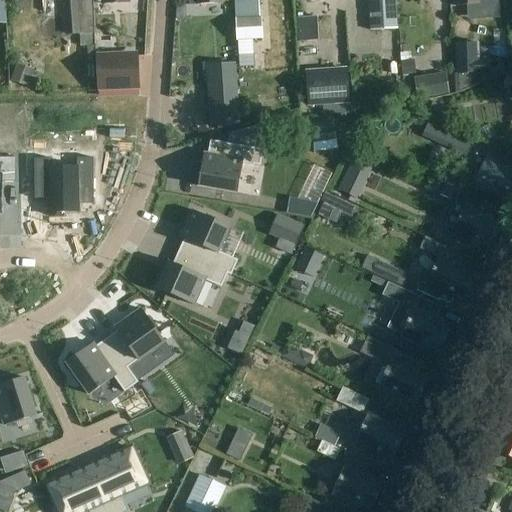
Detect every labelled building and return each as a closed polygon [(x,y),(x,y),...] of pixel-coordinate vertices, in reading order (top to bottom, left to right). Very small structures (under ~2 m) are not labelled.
[(369,0),(371,33),(399,31),(397,0),(369,0)] [(78,1),(64,2),(67,37),(81,36),(78,1)] [(209,40),(232,39),(229,5),(207,6),(209,40)] [(47,13),(48,29),(60,28),(59,12),(47,13)] [(238,42),(265,41),(263,20),(237,21),(238,42)] [(297,46),(317,46),(317,21),(298,20),(297,46)] [(81,36),(82,46),(95,45),(95,34),(81,36)] [(252,54),(238,55),(239,68),(253,67),(252,54)] [(99,93),(141,92),(140,55),(98,57),(99,93)] [(30,88),(36,70),(18,64),(13,82),(30,88)] [(239,125),(235,64),(206,66),(209,127),(239,125)] [(307,72),(309,107),(349,105),(347,69),(307,72)] [(416,80),(419,101),(435,98),(432,77),(416,80)] [(427,113),(448,123),(454,110),(433,100),(427,113)] [(312,135),(337,131),(335,118),(310,123),(312,135)] [(371,126),(364,140),(378,146),(384,132),(371,126)] [(203,163),(199,186),(237,194),(243,164),(261,167),(264,151),(211,141),(208,155),(206,154),(204,154),(204,156),(203,163)] [(357,152),(338,191),(357,200),(376,161),(357,152)] [(0,215),(2,215),(2,183),(16,183),(16,158),(0,158),(0,215)] [(34,159),(35,199),(49,199),(49,217),(64,217),(64,213),(79,213),(79,205),(79,187),(94,187),(93,159),(77,159),(77,167),(51,167),(51,159),(34,159)] [(476,185),(473,192),(485,198),(496,203),(503,206),(504,203),(510,206),(511,207),(511,171),(505,168),(500,166),(488,160),(485,166),(482,174),(476,185)] [(470,240),(491,250),(503,226),(489,220),(488,216),(492,206),(454,188),(448,200),(464,208),(451,235),(468,243),(470,240)] [(185,240),(179,252),(228,274),(227,275),(231,276),(238,261),(218,252),(229,227),(193,211),(184,230),(181,237),(181,238),(182,239),(185,240)] [(291,222),(283,240),(295,246),(303,228),(291,222)] [(466,301),(477,277),(464,271),(463,267),(467,258),(439,244),(427,239),(421,251),(439,259),(426,286),(421,283),(417,292),(439,303),(440,301),(451,306),(456,296),(466,301)] [(166,271),(158,290),(194,306),(205,281),(222,288),(227,275),(228,274),(179,252),(174,265),(171,264),(170,263),(169,264),(166,271)] [(369,257),(363,270),(373,275),(379,262),(369,257)] [(403,289),(409,276),(380,263),(374,275),(403,289)] [(388,284),(372,276),(369,281),(386,289),(388,284)] [(386,289),(383,296),(400,304),(389,329),(402,335),(401,337),(418,346),(419,342),(441,352),(452,328),(438,322),(437,318),(442,309),(388,284),(386,289)] [(117,332),(106,340),(136,381),(146,374),(137,362),(165,342),(142,310),(122,324),(116,328),(115,329),(116,330),(117,332)] [(368,337),(361,353),(389,366),(378,390),(390,396),(401,401),(403,398),(418,405),(429,381),(403,368),(408,356),(381,343),(368,337)] [(86,349),(66,363),(90,396),(114,378),(125,393),(138,383),(136,381),(106,340),(96,348),(94,346),(93,344),(92,345),(86,349)] [(298,355),(294,363),(306,369),(312,356),(300,351),(298,355)] [(0,418),(1,418),(4,428),(33,418),(35,417),(32,408),(24,383),(23,379),(21,380),(0,386),(0,418)] [(343,388),(337,401),(363,413),(368,415),(355,442),(393,461),(397,453),(401,454),(406,444),(403,441),(406,433),(393,427),(392,423),(396,414),(369,401),(343,388)] [(511,423),(511,425),(510,425),(497,453),(511,460),(511,423)] [(319,425),(313,438),(333,447),(339,434),(319,425)] [(232,440),(225,455),(239,461),(246,447),(232,440)] [(336,462),(341,451),(323,443),(318,454),(336,462)] [(90,467),(109,511),(129,511),(122,496),(147,484),(131,448),(112,457),(90,467)] [(24,452),(12,456),(15,467),(27,463),(24,452)] [(372,510),(384,486),(370,479),(369,475),(373,466),(346,453),(340,465),(345,468),(332,495),(349,503),(351,499),(372,510)] [(67,477),(48,486),(59,511),(85,511),(89,511),(109,511),(90,467),(89,468),(67,477)] [(25,470),(7,478),(14,494),(32,485),(25,470)] [(191,511),(215,511),(226,488),(200,476),(185,509),(191,511)] [(337,511),(310,499),(304,511),(337,511)]
